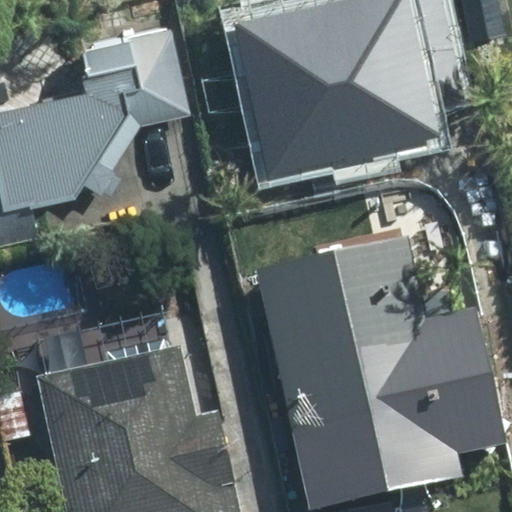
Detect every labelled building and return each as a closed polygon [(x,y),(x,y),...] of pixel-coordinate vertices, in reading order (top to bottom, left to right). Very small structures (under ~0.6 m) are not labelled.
[(473,0),(475,9),(507,2),(507,0),(473,0)] [(0,235),(42,226),(34,190),(83,179),(123,118),(190,103),(174,27),(88,45),(95,82),(0,102),(0,235)] [(415,240),(264,274),(316,511),(468,476),(462,456),(509,445),(479,311),(433,322),(415,240)] [(183,351),(45,383),(73,511),(242,511),(221,416),(199,421),(183,351)] [(23,384),(0,388),(0,408),(7,440),(34,434),(23,384)]
